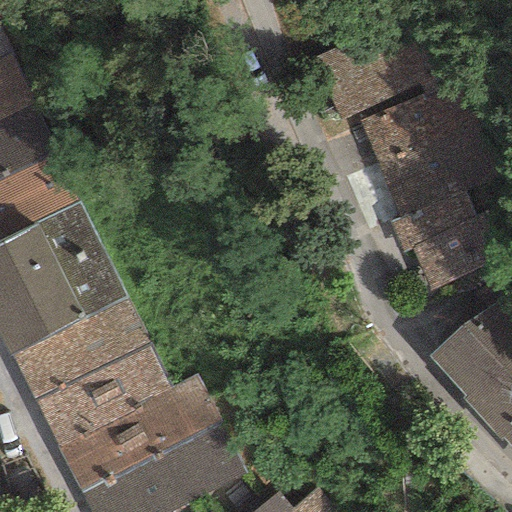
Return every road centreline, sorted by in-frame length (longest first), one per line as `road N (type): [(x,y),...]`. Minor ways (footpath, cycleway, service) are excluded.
road 1 (residential): [(511,486),(426,399),(385,328),(256,48),(249,0)]
road 2 (residential): [(64,511),(39,480),(0,388)]
